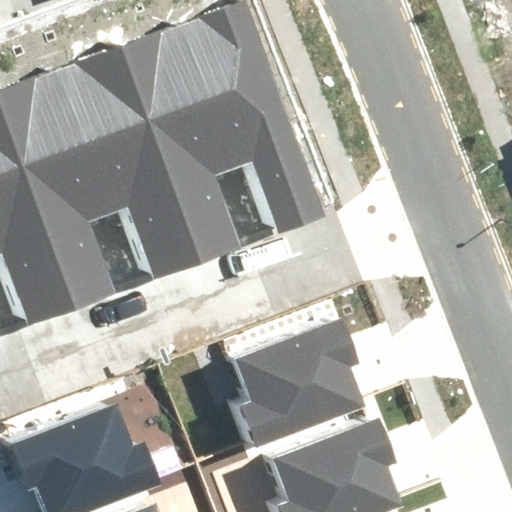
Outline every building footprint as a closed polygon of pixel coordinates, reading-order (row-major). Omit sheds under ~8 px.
[(280,226),(326,209),(249,0),(228,0),(182,17),(237,164),(255,158),(280,226)] [(119,39),(199,255),(241,239),(217,172),(237,164),(182,17),(119,39)] [(153,271),(199,255),(119,39),(54,63),(109,211),(128,204),(153,271)] [(0,82),(0,113),(69,301),(113,286),(88,219),(109,211),(54,63),(0,82)] [(0,253),(24,318),(69,301),(0,113),(0,253)] [(248,395),(242,397),(261,445),(366,403),(349,360),(361,355),(344,315),(234,359),(248,395)] [(11,442),(30,490),(37,487),(46,511),(78,511),(161,479),(145,439),(134,443),(117,400),(11,442)] [(281,495),(275,497),(280,511),(375,511),(399,503),(382,460),(393,455),(377,415),(267,458),(281,495)] [(114,511),(157,511),(151,497),(114,511)]
